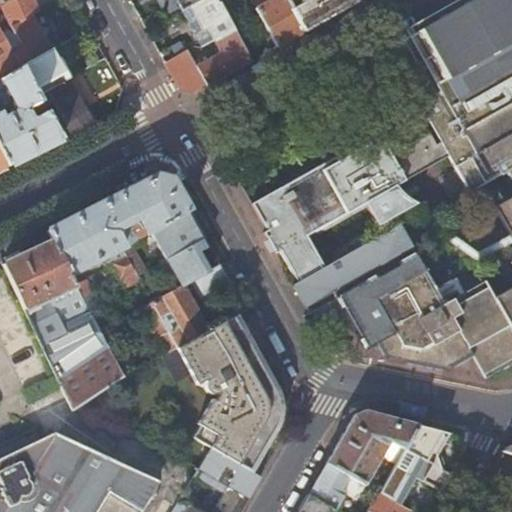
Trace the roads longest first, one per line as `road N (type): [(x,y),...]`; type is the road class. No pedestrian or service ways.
road 1 (residential): [(172,121),(305,361),(338,381)]
road 2 (residential): [(172,121),(0,208)]
road 3 (residential): [(338,381),(496,414)]
road 4 (residential): [(338,381),(265,511)]
road 5 (residential): [(102,0),(172,121)]
